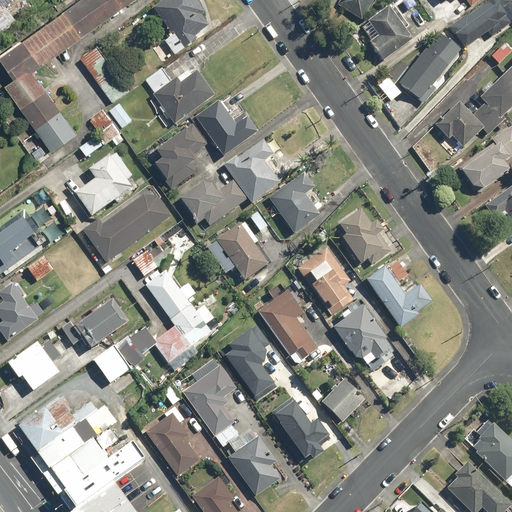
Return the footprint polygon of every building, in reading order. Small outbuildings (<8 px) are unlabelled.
[(77,0),(0,55),(0,56),(16,79),(6,86),(52,151),(78,133),(34,71),(132,0),(77,0)] [(0,0),(0,34),(19,22),(8,6),(5,8),(0,0)] [(174,35),(166,41),(176,55),(217,26),(197,0),(167,0),(155,9),(174,35)] [(376,0),(343,0),(341,5),(365,20),(376,0)] [(491,32),(495,37),(511,25),(511,4),(509,0),(489,0),(449,27),(465,50),(491,32)] [(395,3),(362,28),(385,60),(415,39),(408,29),(412,26),(395,3)] [(463,51),(441,33),(399,83),(422,102),(463,51)] [(511,52),(511,46),(507,42),(493,55),(500,63),(511,52)] [(99,48),(82,60),(113,104),(131,92),(99,48)] [(511,68),(496,84),(495,85),(491,81),(482,90),(486,94),(482,97),(487,103),(479,111),(471,102),(466,107),(461,102),(437,125),(452,140),(455,137),(465,147),(483,130),(488,135),(504,120),(503,118),(511,108),(511,68)] [(163,70),(147,82),(157,96),(149,102),(169,129),(216,94),(199,71),(194,74),(190,69),(172,83),(163,70)] [(388,78),(379,86),(393,102),(402,93),(388,78)] [(221,99),(197,116),(214,142),(212,143),(222,158),(260,133),(246,112),(235,119),(221,99)] [(120,104),(110,112),(122,129),(133,121),(120,104)] [(93,130),(97,136),(104,145),(112,139),(117,146),(125,140),(105,111),(91,121),(96,128),(93,130)] [(218,155),(194,124),(173,141),(171,138),(158,149),(165,158),(154,166),(173,189),(218,155)] [(511,126),(494,141),(495,143),(461,169),(481,194),(511,169),(511,167),(507,161),(511,157),(511,126)] [(81,148),(87,157),(104,145),(97,136),(81,148)] [(266,140),(227,167),(235,178),(250,200),(253,204),(284,183),(273,167),(277,164),(272,157),(276,154),(266,140)] [(51,158),(41,145),(31,153),(41,166),(51,158)] [(97,178),(76,193),(93,216),(115,200),(118,204),(127,198),(125,195),(135,187),(130,179),(134,176),(116,151),(91,169),(97,178)] [(317,187),(306,172),(269,198),(295,235),(323,215),(314,203),(319,199),(312,190),(317,187)] [(197,226),(206,220),(211,227),(250,200),(235,178),(218,190),(211,180),(180,201),(197,226)] [(151,183),(85,230),(108,262),(174,216),(151,183)] [(511,187),(487,206),(497,221),(508,213),(511,218),(511,187)] [(44,188),(34,195),(40,203),(50,196),(44,188)] [(257,211),(250,217),(262,232),(269,227),(257,211)] [(364,211),(336,227),(359,267),(369,262),(371,267),(393,255),(382,236),(389,232),(383,222),(374,227),(364,211)] [(24,213),(0,230),(0,272),(2,275),(42,245),(35,236),(39,233),(24,213)] [(213,240),(207,244),(227,274),(237,267),(247,281),(272,264),(258,244),(261,242),(247,221),(215,242),(213,240)] [(300,285),(308,279),(333,315),(355,300),(351,293),(355,291),(349,283),(352,281),(329,248),(322,252),(320,249),(308,257),(303,250),(285,263),(300,285)] [(148,251),(133,261),(145,279),(160,268),(148,251)] [(45,256),(28,269),(37,282),(55,270),(45,256)] [(399,259),(368,280),(402,328),(421,315),(419,312),(433,302),(421,285),(409,294),(400,282),(410,275),(399,259)] [(167,270),(146,285),(176,326),(191,348),(212,332),(221,326),(207,306),(198,313),(190,301),(198,295),(190,284),(181,290),(167,270)] [(0,314),(5,320),(0,324),(0,328),(11,341),(45,313),(36,302),(31,305),(13,283),(0,292),(0,294),(6,302),(0,307),(0,314)] [(288,292),(260,312),(292,357),(299,352),(304,360),(320,349),(298,319),(306,314),(299,304),(302,302),(291,286),(286,290),(288,292)] [(347,320),(335,328),(358,360),(363,356),(375,372),(389,363),(386,359),(399,350),(362,298),(349,308),(351,310),(343,315),(347,320)] [(73,321),(62,328),(75,346),(82,341),(86,346),(89,345),(92,350),(131,321),(115,299),(77,326),(73,321)] [(191,348),(176,326),(153,342),(169,364),(191,348)] [(151,330),(136,341),(142,349),(157,338),(151,330)] [(39,342),(10,365),(21,379),(25,376),(36,391),(61,372),(39,342)] [(133,343),(122,352),(131,363),(142,354),(133,343)] [(116,345),(95,361),(113,385),(135,368),(131,363),(122,352),(116,345)] [(331,356),(321,364),(331,377),(342,370),(331,356)] [(198,383),(185,392),(216,436),(234,424),(223,409),(230,404),(225,397),(238,388),(222,365),(220,367),(215,359),(192,374),(198,383)] [(347,417),(366,400),(341,373),(328,385),(335,392),(324,402),(343,422),(347,417)] [(173,386),(165,392),(174,405),(182,400),(173,386)] [(293,395),(269,414),(304,459),(312,454),(317,460),(328,452),(322,444),(332,436),(318,419),(315,422),(309,415),(313,412),(307,405),(303,408),(293,395)] [(21,427),(41,454),(82,424),(62,397),(21,427)] [(182,423),(186,420),(177,406),(166,414),(168,418),(148,432),(179,476),(209,456),(196,437),(193,439),(182,423)] [(360,431),(347,417),(343,422),(339,425),(352,439),(360,431)] [(506,480),(511,474),(511,439),(492,419),(479,432),(476,429),(466,438),(506,480)] [(41,454),(53,471),(95,441),(82,424),(41,454)] [(234,424),(216,436),(224,448),(231,444),(242,436),(234,424)] [(242,436),(231,444),(237,453),(230,458),(257,497),(282,479),(273,466),(279,462),(261,436),(258,437),(252,429),(242,436)] [(53,471),(69,492),(118,457),(103,435),(95,441),(53,471)] [(69,492),(79,507),(118,479),(146,459),(135,444),(118,457),(69,492)] [(457,478),(447,488),(472,511),(479,511),(484,507),(489,511),(504,511),(511,504),(511,501),(469,460),(455,475),(457,478)] [(221,477),(193,497),(203,511),(239,511),(233,503),(238,500),(221,477)] [(140,511),(141,511),(118,479),(79,507),(82,511),(140,511)] [(430,511),(418,500),(406,511),(430,511)]
